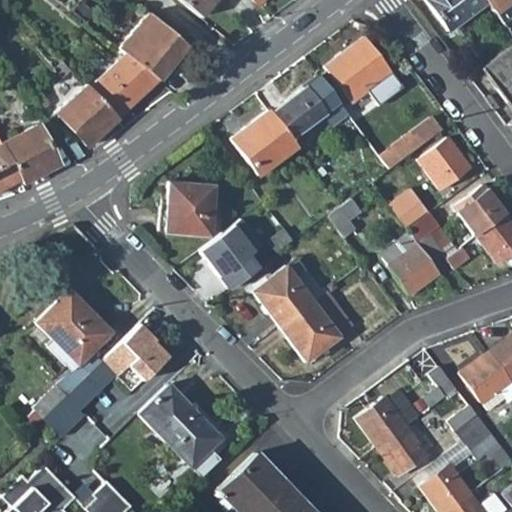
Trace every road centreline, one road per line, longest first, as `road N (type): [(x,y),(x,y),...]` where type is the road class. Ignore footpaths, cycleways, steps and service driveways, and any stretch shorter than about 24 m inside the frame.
road 1 (residential): [(77,190),(296,428)]
road 2 (tertiary): [(77,190),(335,0)]
road 3 (residential): [(296,428),(410,332),(511,293)]
road 4 (residential): [(511,166),(385,0)]
